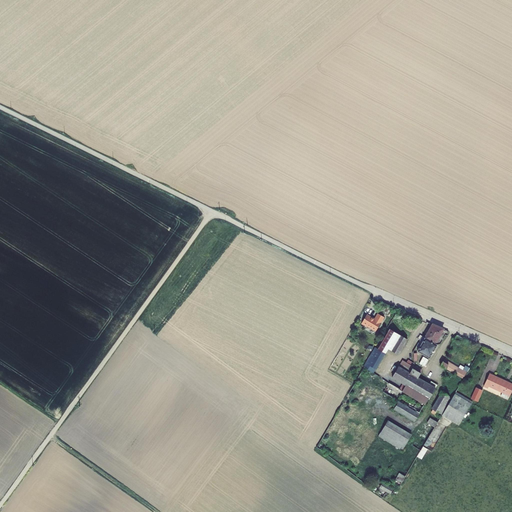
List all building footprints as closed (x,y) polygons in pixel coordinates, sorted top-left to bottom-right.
[(369,319),(364,328),(369,331),(378,336),(387,322),(381,318),(377,324),(369,319)] [(426,341),(437,348),(446,333),(434,327),(426,341)] [(377,353),(366,372),(376,378),(391,353),(400,358),(409,344),(392,334),(380,355),(377,353)] [(431,363),(439,349),(437,348),(426,341),(418,355),(431,363)] [(444,359),(440,365),(463,378),(467,371),(444,359)] [(446,368),(445,369),(459,378),(456,383),(463,387),(467,380),(446,368)] [(445,369),(442,375),(456,383),(459,378),(445,369)] [(392,381),(406,389),(412,378),(408,375),(398,370),(392,381)] [(409,398),(429,409),(438,392),(423,384),(427,377),(416,371),(412,378),(406,389),(412,393),(409,398)] [(510,401),(511,396),(511,385),(492,376),(486,389),(490,390),(491,389),(504,395),(502,398),(510,401)] [(409,398),(403,395),(387,386),(383,394),(398,403),(405,406),(409,398)] [(412,393),(406,389),(403,395),(409,398),(412,393)] [(478,390),(473,401),(479,403),(484,393),(478,390)] [(475,404),(458,395),(454,401),(472,409),(474,406),(475,404)] [(443,420),(444,418),(454,401),(445,396),(437,410),(439,411),(436,416),(443,420)] [(419,426),(429,409),(409,398),(405,406),(398,403),(393,412),(419,426)] [(454,401),(444,418),(461,428),(472,409),(454,401)] [(430,417),(427,422),(435,426),(437,422),(430,417)] [(387,423),(382,433),(408,447),(413,438),(387,423)] [(398,472),(393,483),(400,486),(405,475),(398,472)] [(379,487),(390,494),(393,488),(382,481),(379,487)]
